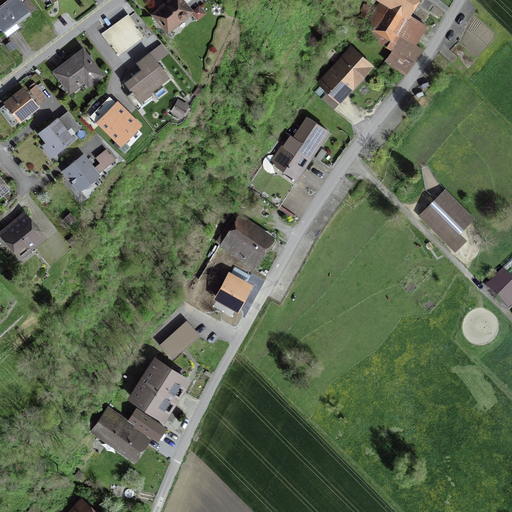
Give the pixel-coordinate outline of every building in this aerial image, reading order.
[(0,26),(5,33),(30,14),(20,0),(12,0),(0,9),(0,26)] [(181,0),(170,0),(154,14),(168,31),(191,12),(181,0)] [(422,49),(413,42),(424,24),(407,14),(384,0),(381,0),(366,26),(365,25),(362,31),(394,50),(386,59),(405,72),(422,49)] [(415,0),(384,0),(407,14),(415,0)] [(364,4),(356,17),(362,20),(370,7),(364,4)] [(128,14),(102,33),(116,53),(143,34),(128,14)] [(325,55),(334,63),(341,55),(331,47),(325,55)] [(83,50),(55,72),(69,90),(87,77),(92,83),(102,75),(83,50)] [(339,98),(369,66),(351,50),(322,83),(339,98)] [(143,70),(126,83),(132,91),(131,93),(133,95),(134,94),(139,100),(168,77),(150,53),(138,63),(143,70)] [(6,103),(13,111),(5,117),(13,126),(37,106),(24,89),(6,103)] [(110,97),(92,114),(119,141),(136,123),(110,97)] [(186,106),(179,101),(173,111),(180,115),(186,106)] [(295,178),(327,130),(308,118),(295,138),(285,132),(261,166),(273,174),(278,167),(295,178)] [(57,120),(40,133),(56,152),(72,139),(57,120)] [(122,140),(130,147),(140,135),(136,131),(133,135),(129,132),(122,140)] [(114,160),(106,149),(96,157),(101,163),(93,169),(83,156),(65,171),(80,189),(98,175),(97,174),(114,160)] [(445,190),(420,215),(448,244),(473,219),(445,190)] [(63,220),(68,225),(75,219),(70,213),(63,220)] [(25,214),(2,233),(21,256),(44,237),(25,214)] [(253,265),(269,240),(233,216),(216,241),(211,239),(204,251),(210,255),(215,245),(216,245),(218,242),(219,243),(215,251),(224,258),(230,249),(253,265)] [(511,306),(511,260),(486,286),(509,309),(511,306)] [(173,334),(160,356),(172,363),(186,341),(173,334)] [(132,397),(160,416),(184,378),(156,360),(132,397)] [(135,456),(150,434),(156,438),(163,427),(136,409),(128,420),(134,423),(133,426),(107,408),(91,431),(98,436),(101,433),(135,456)]
